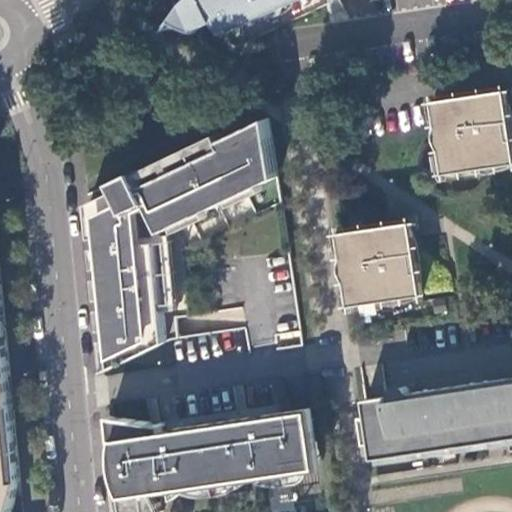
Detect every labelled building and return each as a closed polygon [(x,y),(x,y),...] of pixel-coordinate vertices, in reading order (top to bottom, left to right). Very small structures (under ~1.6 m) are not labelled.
[(190,0),(175,19),(190,25),(202,28),(217,20),(225,35),(250,24),(257,21),(274,19),(283,15),(287,6),(298,0),(190,0)] [(511,161),(511,120),(508,94),(482,97),(484,110),(474,111),(473,106),(464,108),(462,99),(436,102),(445,172),(511,161)] [(482,97),(462,99),(464,108),(473,106),(474,111),(484,110),(482,97)] [(145,188),(151,201),(165,231),(280,177),(271,118),(222,141),(227,150),(145,188)] [(89,204),(91,219),(98,219),(111,339),(122,338),(124,360),(167,339),(157,241),(144,242),(141,206),(151,201),(145,188),(138,173),(118,182),(121,190),(117,191),(89,204)] [(418,246),(417,235),(416,227),(412,220),(390,223),(394,229),(396,230),(396,235),(403,242),(408,240),(418,246)] [(353,303),(425,292),(422,279),(418,246),(408,240),(403,242),(396,235),(396,230),(394,229),(390,223),(340,230),(353,303)] [(0,264),(0,511),(12,511),(20,479),(20,473),(10,375),(1,274),(0,264)] [(511,435),(511,375),(409,392),(409,390),(405,384),(397,385),(394,394),(387,395),(397,453),(511,435)] [(397,453),(387,395),(367,397),(375,456),(397,453)] [(292,412),(298,470),(299,472),(322,468),(314,406),(291,409),(292,412)] [(116,439),(125,511),(148,511),(147,494),(161,492),(160,480),(171,478),(174,490),(248,480),(248,478),(249,478),(247,467),(260,465),(262,475),(298,470),(292,412),(267,416),(265,414),(262,414),(259,415),(256,416),(254,417),(177,429),(171,428),(167,429),(165,430),(162,433),(160,435),(159,438),(159,441),(153,442),(152,418),(110,413),(112,439),(116,439)] [(167,422),(152,418),(153,442),(159,441),(159,438),(160,435),(162,433),(165,430),(167,429),(167,422)] [(112,439),(118,511),(125,511),(116,439),(112,439)] [(249,478),(262,475),(260,465),(247,467),(249,478)] [(161,492),(174,490),(171,478),(160,480),(161,492)]
